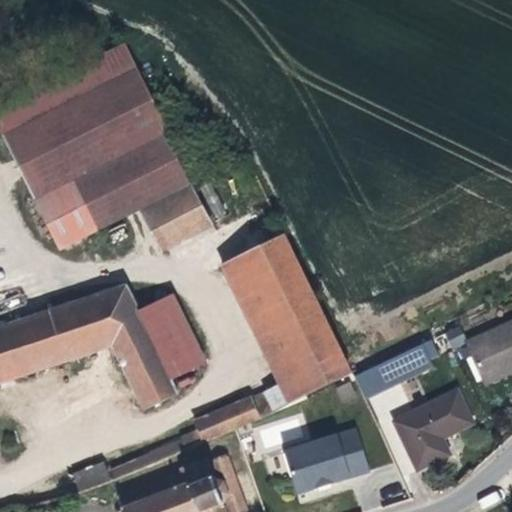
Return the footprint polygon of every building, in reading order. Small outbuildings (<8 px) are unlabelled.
[(4,140),(60,251),(100,231),(191,187),(166,137),(170,134),(138,71),(4,140)] [(120,272),(211,225),(191,187),(100,231),(102,236),(88,241),(93,255),(109,249),(120,272)] [(349,369),(284,234),(222,263),(280,385),(251,398),(259,416),(301,396),(300,393),(349,369)] [(0,384),(112,347),(144,412),(180,395),(174,383),(139,314),(126,288),(0,330),(0,384)] [(139,314),(174,383),(207,365),(173,297),(139,314)] [(486,385),(511,373),(511,318),(466,339),(486,385)] [(430,336),(352,370),(366,398),(433,367),(432,362),(431,359),(438,355),(430,336)] [(452,431),(471,423),(456,391),(399,416),(421,465),(448,454),(441,437),(452,431)] [(234,429),(259,416),(251,398),(196,421),(199,430),(181,438),(182,442),(111,471),(113,478),(234,429)] [(328,483),(371,470),(360,438),(287,462),(298,492),(328,483)] [(117,497),(123,511),(247,511),(225,455),(206,462),(204,459),(178,469),(179,473),(117,497)] [(110,479),(103,461),(74,472),(82,490),(110,479)]
